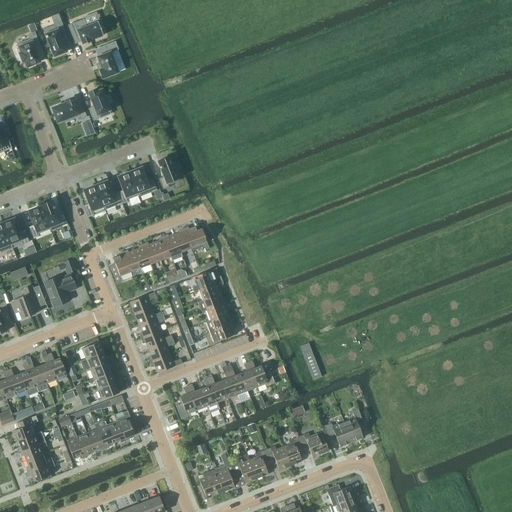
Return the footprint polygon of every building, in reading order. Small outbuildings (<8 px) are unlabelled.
[(89,41),(102,37),(96,22),(76,29),(74,24),(68,26),(72,37),(78,35),(81,43),(89,40),(89,41)] [(66,53),(61,38),(66,36),(62,24),(56,27),(58,30),(46,35),(52,51),(51,52),(51,53),(53,53),(54,56),(59,54),(59,55),(66,53)] [(33,66),(40,63),(38,55),(43,53),(39,42),(33,44),(35,50),(15,58),(21,73),(33,68),(33,66)] [(96,60),(101,73),(105,71),(108,79),(124,73),(120,63),(115,64),(109,49),(98,53),(100,59),(96,60)] [(96,90),(89,93),(95,110),(90,112),(94,123),(100,121),(98,115),(109,111),(102,91),(97,93),(96,90)] [(65,100),(52,105),(58,120),(78,112),(81,118),(86,115),(82,104),(76,106),(74,99),(66,102),(65,100)] [(0,138),(0,148),(3,147),(5,151),(12,148),(8,137),(1,140),(0,138)] [(170,157),(158,161),(164,176),(159,179),(163,190),(169,187),(167,183),(178,179),(170,157)] [(142,168),(130,172),(138,192),(149,188),(151,192),(157,190),(152,179),(147,181),(142,168)] [(130,172),(119,177),(124,190),(118,192),(123,204),(128,201),(127,197),(138,192),(130,172)] [(107,181),(96,186),(104,206),(115,201),(117,206),(123,204),(118,192),(113,195),(107,181)] [(96,186),(84,190),(89,204),(84,206),(88,217),(94,215),(92,210),(104,206),(96,186)] [(52,201),(41,205),(41,206),(49,227),(60,223),(62,227),(68,225),(63,214),(58,216),(52,201)] [(41,206),(29,211),(34,225),(29,227),(33,238),(39,236),(37,231),(49,227),(41,206)] [(14,219),(3,223),(11,243),(22,239),(24,243),(29,241),(25,230),(20,232),(14,219)] [(3,223),(0,224),(0,252),(1,252),(0,249),(0,247),(11,243),(3,223)] [(187,227),(182,229),(190,248),(201,244),(201,245),(205,248),(208,247),(201,230),(196,232),(194,227),(187,229),(187,227)] [(179,232),(173,235),(180,252),(190,248),(182,229),(178,230),(179,232)] [(166,235),(162,236),(170,256),(180,252),(173,235),(167,237),(166,235)] [(159,240),(153,242),(160,260),(170,256),(162,236),(158,238),(159,240)] [(146,243),(142,244),(150,264),(160,260),(153,242),(147,245),(146,243)] [(139,248),(133,250),(140,268),(141,271),(151,268),(150,264),(142,244),(138,246),(139,248)] [(126,250),(122,252),(130,272),(140,268),(133,250),(127,252),(126,250)] [(131,276),(130,272),(122,252),(118,254),(119,256),(112,258),(114,263),(109,265),(116,283),(122,281),(121,280),(131,276)] [(60,259),(66,272),(74,269),(69,256),(60,259)] [(213,261),(198,267),(199,271),(215,265),(213,261)] [(20,269),(23,277),(29,276),(26,267),(20,269)] [(192,287),(194,292),(198,290),(217,282),(216,278),(214,279),(211,273),(194,280),(196,286),(192,287)] [(59,276),(43,282),(53,307),(68,301),(65,292),(75,288),(70,274),(60,278),(59,276)] [(179,279),(177,275),(172,276),(171,274),(166,275),(169,283),(179,279)] [(157,282),(147,286),(149,291),(159,287),(157,282)] [(219,287),(217,282),(198,290),(202,300),(219,293),(217,288),(219,287)] [(10,302),(17,320),(34,314),(33,312),(40,309),(31,285),(31,286),(30,283),(27,284),(28,287),(22,289),(24,296),(10,302)] [(142,288),(137,290),(139,295),(149,291),(145,283),(140,285),(142,288)] [(173,285),(166,287),(171,301),(178,298),(173,285)] [(129,310),(131,315),(150,307),(148,300),(155,297),(154,292),(129,302),(132,309),(129,310)] [(201,312),(206,310),(225,303),(224,298),(221,299),(219,293),(202,300),(197,302),(198,304),(197,306),(199,309),(200,310),(201,312)] [(171,301),(175,311),(182,308),(178,298),(171,301)] [(225,303),(206,310),(210,320),(227,313),(225,308),(227,307),(225,303)] [(5,307),(0,308),(0,332),(7,330),(6,327),(12,325),(5,307)] [(139,325),(163,316),(161,312),(153,315),(150,307),(131,315),(133,320),(136,319),(138,325),(139,325)] [(229,319),(227,313),(210,320),(205,322),(205,323),(205,325),(206,328),(208,329),(209,332),(233,323),(231,318),(229,319)] [(138,334),(140,338),(159,331),(160,331),(157,323),(165,320),(163,316),(139,325),(138,325),(141,332),(138,334)] [(179,321),(183,330),(187,329),(183,319),(179,321)] [(233,323),(209,332),(212,339),(212,341),(214,346),(221,343),(219,340),(235,334),(233,328),(235,327),(233,323)] [(147,349),(158,345),(170,340),(172,339),(170,335),(163,338),(160,331),(159,331),(140,338),(142,343),(145,342),(147,349)] [(105,339),(81,348),(85,358),(102,352),(100,347),(107,344),(105,339)] [(147,357),(149,362),(167,354),(169,354),(166,347),(174,344),(172,339),(170,340),(158,345),(147,349),(150,356),(147,357)] [(308,343),(299,347),(313,380),(321,377),(308,343)] [(46,355),(45,351),(40,352),(44,364),(39,366),(46,383),(56,379),(46,355)] [(65,366),(72,363),(67,351),(60,354),(65,366)] [(102,352),(85,358),(79,361),(83,371),(89,368),(113,359),(112,355),(105,358),(102,352)] [(66,375),(59,358),(53,360),(51,353),(46,355),(56,379),(66,375)] [(181,363),(181,362),(180,359),(172,362),(169,354),(167,354),(149,362),(151,367),(154,366),(157,373),(181,363)] [(46,383),(39,366),(33,368),(29,357),(25,359),(26,363),(36,387),(46,383)] [(113,359),(89,368),(93,379),(111,372),(109,367),(115,364),(113,359)] [(265,387),(274,383),(268,369),(262,372),(260,365),(254,368),(251,361),(247,363),(256,387),(264,384),(265,387)] [(36,387),(26,363),(22,365),(24,371),(19,373),(26,391),(27,395),(37,391),(36,387)] [(246,391),(256,387),(247,363),(242,364),(245,371),(239,373),(246,391)] [(68,376),(75,374),(71,364),(65,367),(68,376)] [(237,395),(246,391),(239,373),(234,375),(230,364),(225,366),(237,395)] [(227,398),(237,395),(225,366),(221,368),(225,379),(220,381),(227,398)] [(26,391),(19,373),(13,376),(10,369),(6,370),(16,395),(26,391)] [(16,395),(6,370),(1,372),(4,379),(0,380),(0,384),(6,399),(16,395)] [(111,372),(93,379),(97,389),(121,379),(119,375),(113,377),(111,372)] [(217,402),(227,398),(220,381),(214,383),(211,376),(207,378),(217,402)] [(207,406),(217,402),(207,378),(202,380),(205,387),(200,389),(207,406)] [(123,384),(121,379),(97,389),(101,399),(118,392),(116,387),(123,384)] [(191,384),(187,386),(197,410),(207,406),(200,389),(194,391),(191,384)] [(80,385),(75,386),(79,396),(83,394),(80,385)] [(197,410),(187,386),(183,388),(185,394),(179,397),(181,402),(175,405),(181,420),(190,416),(188,413),(197,410)] [(79,396),(78,396),(79,396),(82,406),(89,404),(84,393),(83,394),(79,396)] [(121,395),(109,400),(111,406),(123,401),(121,395)] [(354,418),(344,422),(351,442),(362,438),(356,422),(362,420),(357,409),(351,411),(354,418)] [(117,421),(125,441),(128,439),(127,437),(133,435),(126,417),(128,417),(126,411),(121,412),(122,415),(116,418),(117,421)] [(11,414),(0,418),(0,420),(2,425),(14,420),(11,414)] [(18,428),(12,431),(16,441),(35,433),(31,424),(37,421),(35,416),(16,423),(18,428)] [(61,427),(71,423),(68,416),(58,420),(61,427)] [(117,421),(106,425),(113,443),(119,440),(120,443),(125,441),(117,421)] [(351,442),(344,422),(332,427),(330,423),(324,426),(329,437),(334,435),(339,447),(351,442)] [(106,425),(96,429),(104,448),(108,447),(108,445),(113,443),(106,425)] [(96,429),(86,433),(93,450),(99,448),(100,450),(104,448),(96,429)] [(35,433),(16,441),(19,451),(39,443),(35,433)] [(86,433),(76,437),(84,456),(88,455),(88,452),(93,450),(86,433)] [(307,433),(298,437),(304,451),(309,449),(312,457),(328,451),(322,437),(318,438),(316,434),(309,437),(307,433)] [(76,437),(66,441),(73,458),(79,456),(80,458),(84,456),(76,437)] [(290,444),(282,447),(290,466),(301,461),(298,453),(304,451),(298,437),(288,440),(290,444)] [(39,443),(19,451),(23,461),(43,453),(39,443)] [(274,446),(265,450),(270,464),(275,462),(278,470),(290,466),(282,447),(275,450),(274,446)] [(256,457),(249,460),(256,478),(267,474),(264,466),(270,464),(265,450),(254,453),(256,457)] [(43,453),(23,461),(27,471),(47,464),(43,453)] [(241,459),(231,462),(240,485),(256,478),(249,460),(242,462),(241,459)] [(231,462),(214,469),(223,491),(240,485),(231,462)] [(51,474),(47,464),(27,471),(29,476),(31,475),(34,481),(51,474)] [(214,469),(197,475),(205,498),(223,491),(214,469)] [(336,504),(358,495),(357,495),(355,489),(349,491),(348,487),(340,490),(338,485),(326,489),(328,495),(332,494),(336,503),(336,504)] [(336,504),(336,503),(329,506),(331,511),(344,511),(356,508),(354,503),(360,501),(358,495),(336,504)] [(152,511),(161,511),(164,511),(158,496),(148,500),(152,511)] [(152,511),(148,500),(138,504),(141,511),(152,511)]
